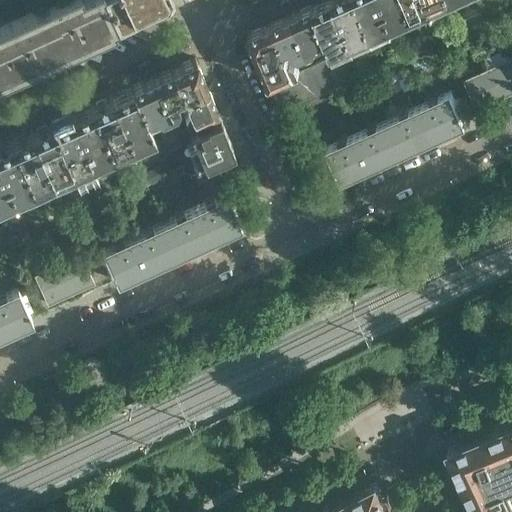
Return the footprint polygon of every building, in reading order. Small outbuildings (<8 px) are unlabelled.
[(117,26),(105,0),(62,0),(40,11),(59,53),(62,51),(117,26)] [(166,0),(105,0),(117,26),(166,4),(166,0)] [(352,39),(334,0),(321,0),(313,4),(326,32),(333,47),(352,39)] [(372,30),(358,0),(334,0),(352,39),(372,30)] [(392,21),(382,0),(358,0),(372,30),(392,21)] [(411,12),(405,0),(382,0),(392,21),(411,12)] [(431,3),(429,0),(405,0),(411,12),(431,3)] [(470,23),(459,0),(453,0),(465,26),(470,23)] [(326,32),(313,4),(293,13),(308,47),(315,44),(318,36),(326,32)] [(59,53),(40,11),(0,28),(0,79),(9,76),(9,75),(41,60),(41,61),(59,53)] [(308,47),(293,13),(273,22),(282,45),(291,41),(294,48),(300,51),(308,47)] [(282,45),(273,22),(249,33),(261,59),(280,51),(282,45)] [(441,32),(437,23),(428,27),(432,36),(441,32)] [(400,42),(382,50),(387,61),(405,53),(400,42)] [(331,55),(328,48),(315,54),(319,61),(331,55)] [(302,68),(297,58),(295,57),(289,60),(286,53),(280,51),(261,59),(270,82),(302,68)] [(347,83),(346,80),(335,54),(331,55),(319,61),(302,68),(270,82),(283,111),(347,83)] [(206,86),(194,57),(169,69),(179,92),(186,94),(206,86)] [(511,91),(511,62),(511,60),(488,70),(500,97),(511,91)] [(179,92),(169,69),(150,78),(166,113),(173,110),(175,103),(172,95),(179,92)] [(500,97),(488,70),(464,80),(477,107),(500,97)] [(166,113),(150,78),(131,86),(144,116),(151,113),(158,116),(166,113)] [(151,130),(144,116),(131,86),(110,96),(130,140),(151,130)] [(216,108),(206,86),(186,94),(183,102),(185,106),(182,108),(180,113),(184,122),(216,108)] [(465,121),(461,114),(451,90),(389,118),(403,149),(465,121)] [(130,140),(110,96),(90,105),(110,149),(130,140)] [(110,149),(90,105),(70,113),(91,158),(110,149)] [(91,158),(70,113),(51,122),(71,167),(91,158)] [(232,146),(218,113),(188,126),(155,140),(160,151),(178,143),(188,166),(232,146)] [(403,149),(389,118),(327,146),(341,178),(403,149)] [(71,167),(51,122),(31,131),(51,176),(71,167)] [(51,176),(31,131),(11,140),(31,185),(51,176)] [(31,185),(11,140),(0,144),(0,167),(12,194),(31,185)] [(0,198),(12,194),(0,167),(0,198)] [(239,224),(236,217),(225,193),(163,221),(177,252),(239,224)] [(177,252),(163,221),(101,249),(116,280),(177,252)] [(93,282),(82,258),(81,255),(58,265),(70,292),(93,282)] [(70,292),(58,265),(35,276),(47,303),(70,292)] [(0,332),(31,319),(28,312),(17,287),(0,295),(0,332)] [(511,511),(511,421),(448,448),(477,511),(511,511)] [(316,511),(389,511),(376,482),(316,511)]
